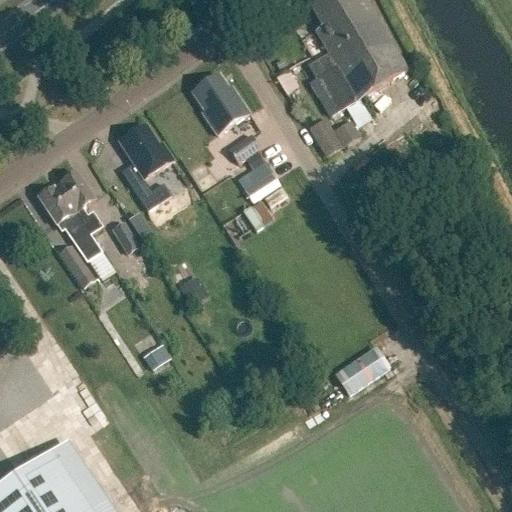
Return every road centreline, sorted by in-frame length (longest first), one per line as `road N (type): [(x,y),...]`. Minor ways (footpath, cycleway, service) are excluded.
road 1 (unclassified): [(511,496),(223,26)]
road 2 (unclassified): [(0,181),(223,26)]
